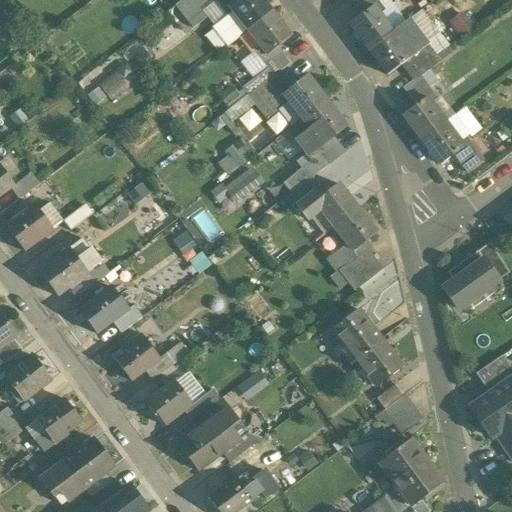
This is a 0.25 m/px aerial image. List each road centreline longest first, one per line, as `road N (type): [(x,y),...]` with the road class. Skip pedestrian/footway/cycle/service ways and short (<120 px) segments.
road 1 (residential): [(0,267),(180,511)]
road 2 (residential): [(411,250),(363,92),(295,0)]
road 3 (residential): [(468,511),(411,250)]
road 4 (residential): [(511,177),(411,250)]
